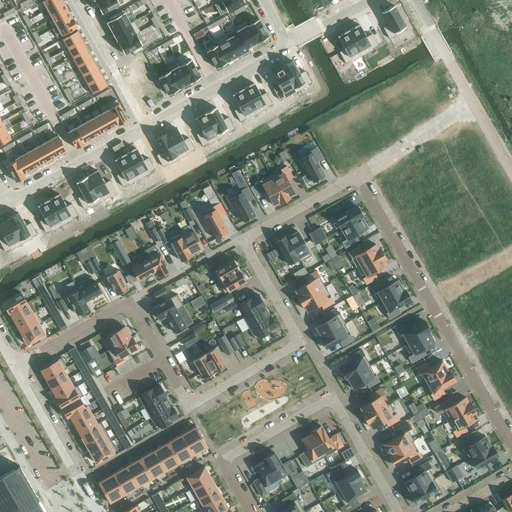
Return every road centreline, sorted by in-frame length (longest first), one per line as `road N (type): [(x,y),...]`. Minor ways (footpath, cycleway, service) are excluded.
road 1 (residential): [(511,444),(359,176)]
road 2 (residential): [(400,511),(335,399),(225,463)]
road 3 (residential): [(191,404),(301,341),(243,241)]
road 4 (residential): [(98,511),(15,366)]
road 5 (residential): [(285,48),(147,126)]
road 6 (residential): [(147,126),(9,200)]
road 7 (residential): [(76,0),(147,126)]
road 8 (residential): [(473,103),(359,176)]
road 9 (residential): [(132,302),(15,366)]
road 10 (residential): [(359,176),(243,241)]
road 11 (residential): [(473,103),(405,0)]
